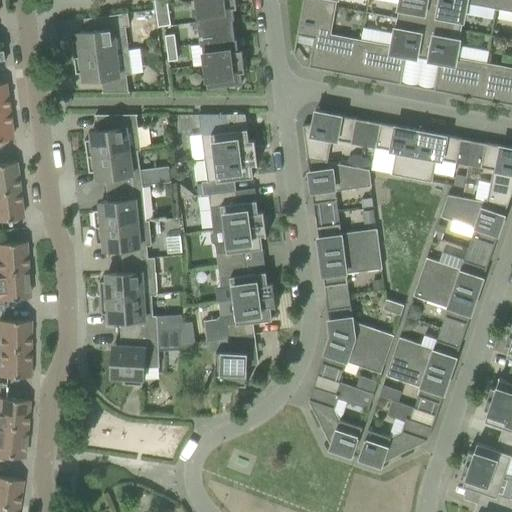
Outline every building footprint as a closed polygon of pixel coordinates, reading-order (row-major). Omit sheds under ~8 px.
[(235,0),(204,0),(196,1),(199,21),(199,22),(232,18),(232,19),(234,19),(232,8),(237,7),(235,0)] [(399,0),(396,19),(428,25),(432,0),(399,0)] [(432,0),(428,25),(460,31),(465,4),(496,10),(497,0),(432,0)] [(511,0),(497,0),(496,10),(511,12),(511,0)] [(335,7),(303,1),(296,35),(313,38),(308,67),(354,76),(361,41),(330,35),(335,7)] [(167,5),(155,6),(157,22),(158,26),(170,24),(167,5)] [(73,57),(128,50),(125,27),(129,26),(127,13),(103,16),(105,29),(80,32),(81,40),(71,41),(73,57)] [(234,40),(236,39),(234,39),(232,19),(232,18),(199,22),(199,21),(197,22),(200,45),(202,45),(202,44),(234,40)] [(406,55),(422,59),(428,25),(396,19),(391,46),(361,41),(354,76),(400,84),(406,55)] [(433,90),(479,99),(486,64),(455,59),(460,31),(428,25),(422,59),(439,62),(433,90)] [(165,36),(166,48),(176,47),(174,34),(165,36)] [(237,50),(236,39),(234,40),(202,44),(202,45),(204,65),(243,60),(242,49),(237,50)] [(176,47),(166,48),(168,61),(177,60),(176,47)] [(85,72),(86,80),(101,78),(103,92),(101,92),(101,93),(129,92),(128,92),(126,75),(131,74),(128,50),(73,57),(76,74),(85,72)] [(243,60),(204,65),(207,87),(209,87),(210,92),(226,92),(226,85),(242,83),(241,72),(245,72),(243,60)] [(511,68),(486,64),(479,99),(511,105),(511,68)] [(0,139),(11,138),(8,109),(0,110),(0,139)] [(302,126),(307,158),(326,162),(331,139),(351,143),(355,120),(356,120),(356,119),(315,111),(312,124),(302,126)] [(94,138),(91,139),(84,140),(87,156),(140,149),(136,115),(137,115),(95,115),(95,116),(96,116),(98,130),(93,131),(94,138)] [(198,115),(204,159),(256,152),(254,140),(253,140),(248,141),(247,129),(227,132),(225,115),(198,115)] [(391,174),(411,178),(420,131),(379,123),(379,124),(375,147),(395,151),(391,174)] [(420,131),(411,178),(431,182),(436,159),(456,163),(460,140),(461,140),(461,139),(420,131)] [(487,197),(486,202),(487,203),(507,206),(511,191),(511,148),(484,143),(484,144),(481,162),(480,167),(492,170),(487,197)] [(140,150),(140,149),(87,156),(89,172),(98,171),(99,178),(105,178),(106,190),(142,185),(137,150),(140,150)] [(256,152),(204,159),(207,182),(202,182),(204,195),(209,194),(235,191),(233,179),(253,177),(251,164),(256,164),(256,165),(257,164),(256,152)] [(347,159),(346,166),(358,168),(361,158),(361,156),(354,154),(347,159)] [(326,162),(307,158),(307,163),(313,204),(337,201),(335,191),(371,186),(369,170),(368,170),(358,168),(346,166),(326,162)] [(361,158),(358,168),(368,170),(369,165),(365,159),(361,158)] [(0,191),(18,189),(14,162),(0,163),(0,191)] [(468,165),(462,194),(472,196),(474,185),(469,184),(472,166),(468,165)] [(169,167),(155,168),(157,184),(166,183),(177,181),(175,170),(169,171),(169,167)] [(455,175),(453,186),(462,188),(464,177),(455,175)] [(177,181),(166,183),(167,193),(178,191),(177,181)] [(145,221),(142,185),(106,190),(108,201),(102,202),(103,209),(93,210),(95,227),(149,221),(149,220),(145,221)] [(0,219),(22,217),(18,189),(0,191),(0,219)] [(235,191),(209,194),(214,230),(223,229),(265,223),(263,211),(262,211),(262,212),(258,213),(256,200),(236,203),(235,191)] [(372,195),(362,196),(363,206),(373,205),(372,195)] [(447,195),(440,216),(474,228),(471,237),(494,245),(507,206),(487,203),(486,202),(447,195)] [(374,210),(363,211),(364,224),(376,222),(374,210)] [(121,248),(122,260),(147,258),(146,246),(151,245),(149,221),(95,227),(96,243),(106,242),(107,250),(121,248)] [(215,244),(218,266),(244,262),(242,250),(262,248),(261,235),(265,235),(265,236),(266,236),(265,223),(223,229),(225,243),(215,244)] [(340,224),(316,226),(320,257),(379,249),(377,229),(341,233),(340,224)] [(437,225),(433,237),(439,239),(443,227),(437,225)] [(0,243),(0,271),(26,269),(24,242),(0,243)] [(379,249),(320,257),(324,287),(347,283),(346,273),(382,269),(379,249)] [(123,272),(108,273),(109,281),(99,281),(100,298),(157,294),(154,258),(147,258),(122,260),(123,272)] [(426,258),(420,277),(476,296),(486,267),(463,260),(460,269),(426,258)] [(244,262),(218,266),(221,287),(231,286),(233,300),(274,295),(272,282),(271,282),(271,283),(267,284),(265,272),(246,274),(244,262)] [(0,271),(0,308),(2,309),(2,299),(28,297),(26,269),(0,271)] [(420,277),(413,296),(447,307),(444,317),(467,325),(476,296),(420,277)] [(383,280),(372,282),(373,291),(385,289),(383,280)] [(120,332),(157,331),(156,316),(153,316),(151,295),(157,295),(157,294),(100,298),(101,314),(111,313),(112,321),(120,320),(120,332)] [(274,295),(233,300),(235,314),(221,316),(217,319),(205,321),(207,340),(228,337),(253,334),(252,322),(272,319),(270,307),(274,306),(274,307),(276,307),(274,295)] [(383,308),(400,314),(404,305),(386,299),(383,308)] [(411,303),(407,314),(419,318),(421,311),(419,306),(411,303)] [(350,306),(327,309),(330,335),(387,354),(393,335),(352,321),(350,306)] [(406,316),(402,327),(408,330),(415,326),(417,320),(406,316)] [(0,320),(0,348),(29,348),(29,320),(0,320)] [(182,324),(181,343),(194,341),(192,322),(182,324)] [(111,364),(110,377),(124,378),(123,384),(142,385),(142,379),(144,379),(144,368),(159,367),(158,347),(164,347),(164,351),(180,350),(181,329),(157,331),(120,332),(121,345),(115,345),(115,352),(112,352),(111,364)] [(257,363),(253,334),(228,337),(228,342),(222,342),(222,351),(216,351),(214,383),(215,383),(215,389),(233,390),(234,384),(246,385),(247,362),(256,362),(256,363),(257,363)] [(330,335),(320,364),(342,370),(343,371),(346,361),(380,373),(387,354),(330,335)] [(399,337),(393,356),(449,375),(459,347),(436,339),(433,349),(399,337)] [(194,341),(181,343),(183,352),(195,350),(194,341)] [(29,348),(0,348),(0,376),(29,376),(29,348)] [(393,356),(386,375),(420,387),(417,396),(418,397),(440,404),(449,375),(393,356)] [(359,377),(356,388),(373,394),(377,383),(359,377)] [(511,382),(499,378),(495,389),(491,387),(492,386),(490,386),(486,398),(511,406),(511,382)] [(313,385),(308,400),(317,403),(316,406),(314,413),(330,446),(330,448),(351,455),(351,456),(352,456),(359,437),(362,427),(339,419),(334,409),(338,398),(368,409),(373,394),(356,388),(338,382),(334,393),(313,385)] [(379,396),(392,400),(398,402),(401,392),(383,385),(379,396)] [(0,425),(26,428),(27,412),(28,400),(8,399),(0,397),(0,425)] [(511,429),(511,406),(486,398),(482,409),(483,410),(484,409),(488,410),(484,421),(511,429)] [(427,441),(432,426),(436,415),(414,408),(398,402),(392,400),(386,415),(405,421),(401,432),(390,437),(368,429),(358,458),(359,459),(359,458),(381,465),(382,463),(415,447),(418,437),(427,441)] [(23,456),(26,428),(0,425),(0,454),(3,454),(23,456)] [(464,462),(504,475),(511,454),(496,449),(477,443),(473,453),(469,452),(470,450),(468,450),(464,462)] [(498,509),(508,511),(511,511),(511,499),(511,495),(511,478),(504,475),(464,462),(460,474),(462,474),(462,473),(466,474),(462,485),(481,491),(477,503),(498,510),(498,509)] [(0,505),(17,507),(21,480),(0,476),(0,505)]
